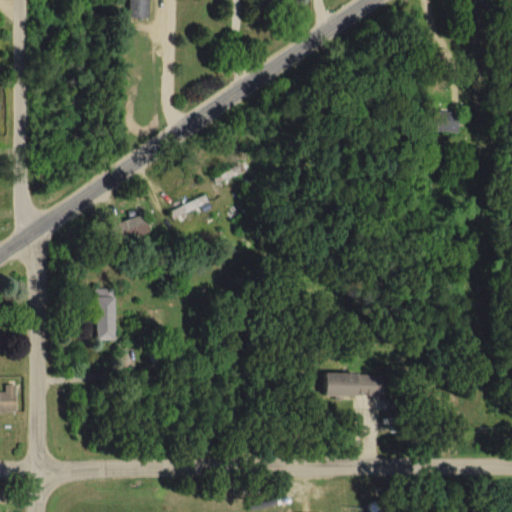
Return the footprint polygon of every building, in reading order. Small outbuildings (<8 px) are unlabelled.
[(145,0),(126,0),(127,20),(146,20),(145,0)] [(421,132),(454,133),(455,113),(422,112),(421,132)] [(210,176),(213,185),(239,177),(236,168),(210,176)] [(166,212),(170,221),(205,205),(202,196),(166,212)] [(115,245),(147,236),(142,217),(110,225),(115,245)] [(92,341),(111,341),(111,296),(92,296),(92,341)] [(379,398),(379,375),(321,375),(321,397),(379,398)] [(0,394),(0,413),(13,414),(13,387),(2,387),(2,395),(0,394)]
